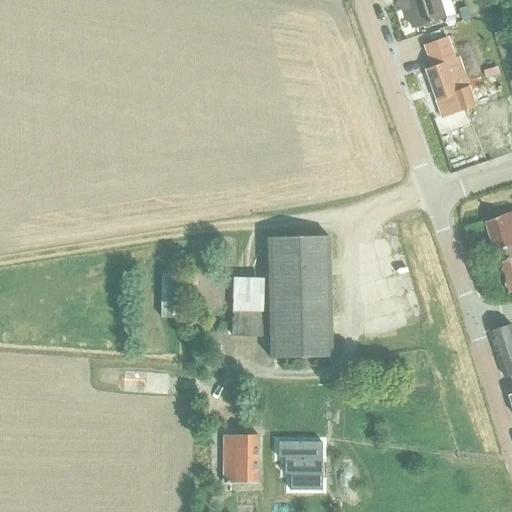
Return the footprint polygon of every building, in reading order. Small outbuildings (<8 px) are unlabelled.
[(444,19),(438,0),(398,0),(401,7),(406,5),(413,29),(444,19)] [(426,71),(442,117),(474,106),(458,59),(455,61),(447,39),(425,48),(432,69),(426,71)] [(497,96),(491,74),(473,80),(480,101),(497,96)] [(485,223),(493,252),(511,246),(511,218),(510,214),(485,223)] [(232,337),(270,337),(270,359),(331,358),(328,237),(267,238),(268,278),(232,278),(232,337)] [(496,262),(500,262),(508,293),(511,291),(511,246),(493,252),(496,262)] [(160,318),(182,319),(183,275),(161,274),(160,318)] [(511,375),(511,324),(492,331),(507,377),(511,375)] [(127,370),(126,390),(176,392),(176,371),(127,370)] [(223,483),(257,484),(258,435),(223,435),(223,483)] [(322,442),(278,442),(278,458),(284,458),(284,475),(289,475),(289,490),(321,491),(321,475),(318,475),(318,458),(322,458),(322,442)]
